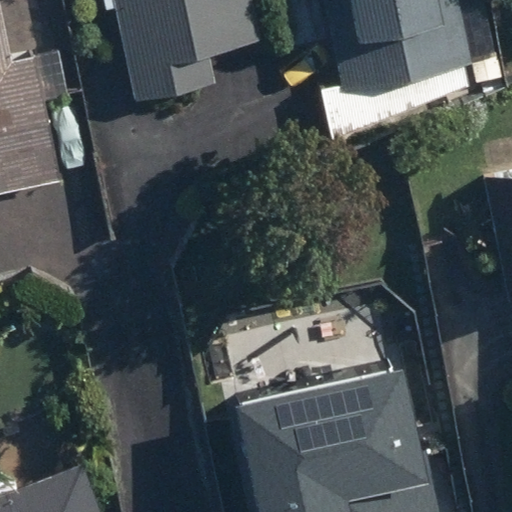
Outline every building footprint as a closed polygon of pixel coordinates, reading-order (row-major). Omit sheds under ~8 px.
[(0,0),(0,183),(60,171),(34,48),(13,52),(1,0),(0,0)] [(117,0),(135,92),(216,77),(210,43),(258,34),(251,0),(117,0)] [(463,0),(325,0),(342,76),(321,80),(332,132),(470,75),(466,55),(474,53),(463,0)] [(511,161),(482,167),(507,291),(511,289),(511,161)] [(234,402),(258,511),(458,511),(424,359),(234,402)] [(103,511),(82,456),(0,486),(0,511),(103,511)]
